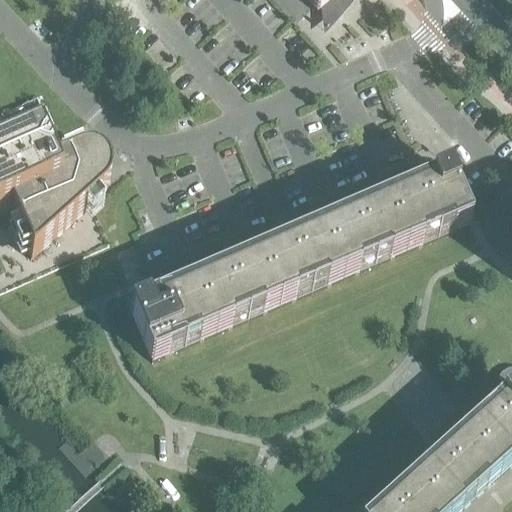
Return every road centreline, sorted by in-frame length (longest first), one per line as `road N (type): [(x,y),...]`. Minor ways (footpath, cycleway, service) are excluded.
road 1 (residential): [(155,150),(200,139),(398,55),(471,5)]
road 2 (residential): [(155,150),(114,135),(54,74)]
